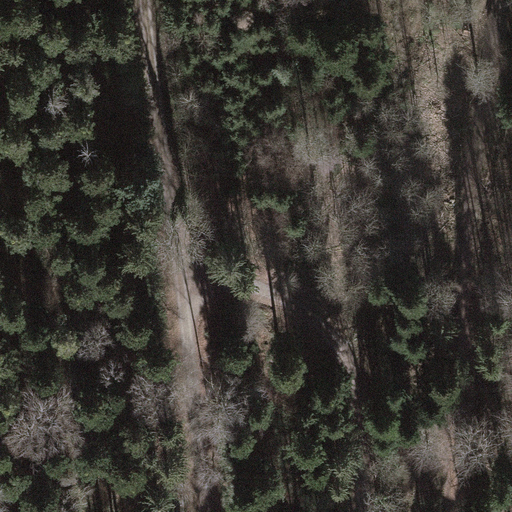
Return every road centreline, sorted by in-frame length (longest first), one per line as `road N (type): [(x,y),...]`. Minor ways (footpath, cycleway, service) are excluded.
road 1 (track): [(150,0),(186,271),(200,511)]
road 2 (track): [(453,511),(465,174),(492,0)]
road 3 (track): [(186,271),(252,281),(298,307),(340,361),(359,511)]
